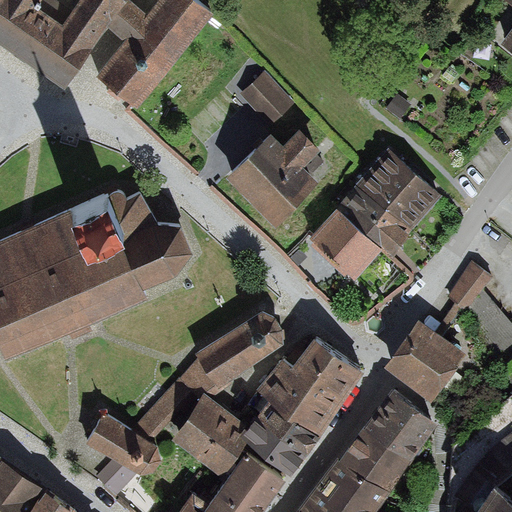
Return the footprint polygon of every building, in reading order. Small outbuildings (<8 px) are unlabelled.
[(0,0),(0,43),(19,57),(63,89),(94,46),(104,32),(114,38),(123,45),(94,76),(114,93),(133,110),(215,7),(207,0),(160,0),(145,21),(135,11),(120,1),(121,0),(0,0)] [(266,74),(244,95),(272,124),(294,103),(266,74)] [(263,146),(229,179),(280,230),(321,188),(305,172),(325,152),(301,128),(285,145),(274,134),(263,146)] [(337,210),(382,251),(394,260),(398,254),(442,197),(414,172),(391,149),(337,210)] [(102,195),(0,237),(0,354),(2,359),(65,333),(69,341),(88,332),(84,325),(142,300),(139,295),(174,282),(189,257),(176,229),(153,228),(138,196),(108,205),(102,195)] [(382,251),(337,210),(312,239),(321,247),(357,279),(382,251)] [(482,264),(449,290),(506,362),(511,357),(511,318),(487,287),(496,281),(482,264)] [(195,359),(207,387),(209,395),(284,349),(262,311),(193,352),(195,359)] [(415,327),(386,368),(416,389),(435,402),(465,361),(415,327)] [(245,430),(227,483),(206,504),(191,494),(178,511),(261,511),(360,373),(314,339),(291,371),(277,361),(254,393),(266,404),(245,430)] [(207,387),(195,359),(128,432),(149,445),(189,392),(193,396),(207,387)] [(339,462),(388,497),(434,424),(392,393),(339,462)] [(227,483),(245,430),(233,420),(206,397),(171,443),(227,483)] [(102,414),(83,444),(108,460),(96,478),(119,493),(132,473),(137,477),(148,475),(158,463),(156,450),(149,445),(128,432),(102,414)] [(511,511),(511,429),(499,439),(459,490),(470,500),(460,511),(511,511)] [(377,511),(388,497),(339,462),(334,459),(295,511),(377,511)] [(0,511),(64,511),(44,497),(23,481),(0,464),(0,511)]
